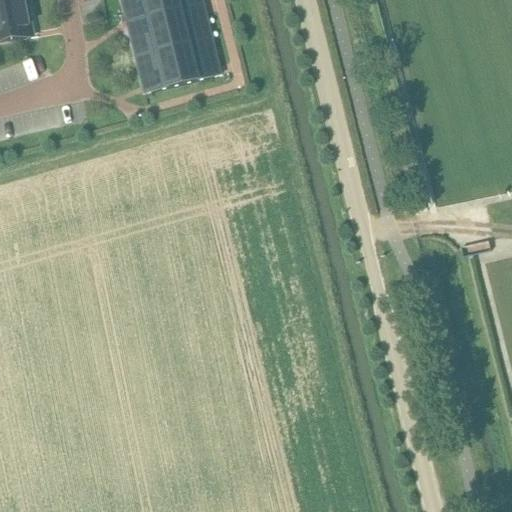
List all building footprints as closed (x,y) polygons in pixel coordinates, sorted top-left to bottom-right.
[(22,0),(0,0),(0,22),(26,18),(22,0)] [(161,0),(127,0),(126,0),(130,15),(132,15),(134,23),(165,15),(161,0)] [(161,0),(165,15),(197,7),(195,0),(161,0)] [(174,50),(206,43),(203,30),(205,30),(201,15),(199,16),(197,7),(165,15),(174,50)] [(165,15),(134,23),(136,31),(134,32),(137,46),(139,46),(143,58),(174,50),(165,15)] [(0,45),(30,40),(26,18),(0,22),(0,45)] [(174,50),(183,86),(214,78),(212,69),(214,68),(211,54),(209,54),(206,43),(174,50)] [(174,50),(143,58),(145,70),(143,70),(147,85),(149,84),(151,94),(183,86),(174,50)]
